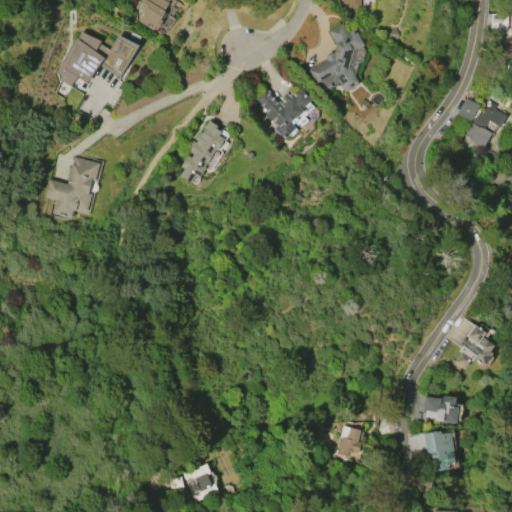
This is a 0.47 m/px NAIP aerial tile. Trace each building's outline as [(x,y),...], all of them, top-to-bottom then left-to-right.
[(152,31),(137,21),(143,12),(138,9),(144,0),(169,0),(163,10),(164,11),(159,19),(161,21),(156,28),(155,26),(152,31)] [(360,0),(360,10),(345,10),(345,5),(340,5),(340,0),(360,0)] [(511,15),(511,58),(498,57),(500,35),(502,36),(503,29),(489,28),(490,13),(511,15)] [(327,31),(341,23),(347,32),(354,28),(364,45),(355,50),(349,68),(359,84),(344,92),(339,82),(334,85),(331,81),(329,82),(332,86),(322,91),(318,84),(314,86),(309,77),(311,76),(308,71),(326,60),(325,58),(327,54),(330,52),(333,52),(335,45),(327,31)] [(57,79),(59,75),(54,72),(80,31),(100,41),(93,51),(102,59),(117,36),(135,45),(114,77),(98,66),(85,82),(75,76),(67,85),(57,79)] [(262,86),(280,104),(283,102),(279,98),(284,93),(287,96),(290,93),(292,95),(297,90),(297,91),(299,89),(309,100),(307,101),(313,107),(303,117),(307,120),(299,127),(297,125),(294,128),(296,130),(290,137),(287,134),(282,139),(272,128),(275,125),(270,120),(269,121),(263,114),(265,112),(250,98),(262,86)] [(505,116),(499,126),(487,120),(482,128),(491,133),(482,147),(472,141),(472,140),(460,132),(467,120),(456,113),(465,98),(480,107),(481,106),(482,107),(486,101),(494,105),(492,109),(505,116)] [(179,175),(183,168),(179,166),(187,154),(191,156),(193,153),(186,149),(192,139),(196,141),(196,140),(194,139),(199,130),(202,132),(205,127),(204,126),(208,120),(218,126),(217,128),(221,130),(219,134),(225,138),(218,150),(215,149),(207,163),(206,163),(204,166),(206,167),(199,179),(194,176),(191,182),(179,175)] [(80,156),(101,162),(96,184),(97,186),(97,187),(97,188),(97,189),(96,190),(96,191),(95,191),(94,192),(88,214),(73,210),(71,217),(53,212),(57,201),(42,197),(47,179),(67,184),(74,156),(80,158),(80,156)] [(463,368),(453,361),(459,353),(457,351),(461,345),(459,343),(462,338),(465,340),(467,337),(465,336),(472,325),(483,333),(481,337),(492,345),(488,352),(491,354),(482,366),(472,359),(471,361),(469,360),(463,368)] [(457,407),(455,423),(434,420),(434,418),(424,416),(425,412),(421,412),(423,396),(440,398),(440,396),(455,397),(453,407),(457,407)] [(338,437),(342,425),(359,430),(356,441),(360,442),(357,452),(356,452),(356,454),(348,452),(346,461),(335,458),(340,437),(338,437)] [(449,432),(454,464),(446,465),(446,469),(432,471),(432,467),(430,467),(428,459),(427,460),(422,433),(439,431),(439,434),(449,432)] [(217,492),(193,503),(180,474),(205,463),(217,492)] [(166,479),(180,476),(183,494),(169,496),(166,479)]
